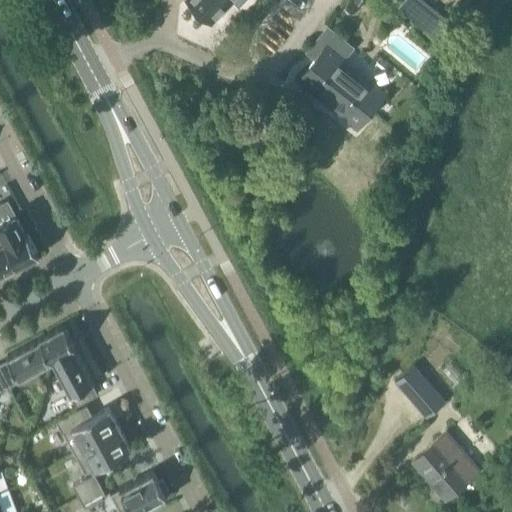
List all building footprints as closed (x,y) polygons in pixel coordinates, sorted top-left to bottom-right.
[(188,0),(213,22),(232,0),(233,0),(239,5),(244,0),(188,0)] [(402,0),(397,7),(436,39),(448,25),(417,0),(402,0)] [(383,95),(383,94),(341,60),(351,47),(327,28),(309,51),(316,57),(301,75),(360,123),(383,95)] [(0,222),(0,234),(4,243),(5,242),(17,264),(16,264),(17,266),(38,254),(26,230),(23,231),(14,214),(0,222)] [(5,242),(4,243),(0,245),(0,272),(16,264),(17,264),(5,242)] [(51,360),(52,361),(76,406),(98,394),(92,383),(93,383),(75,350),(76,349),(63,324),(51,330),(58,343),(53,345),(59,356),(51,360)] [(18,379),(52,361),(51,360),(59,356),(53,345),(58,343),(51,330),(38,338),(38,339),(6,356),(7,359),(0,362),(0,391),(19,381),(18,379)] [(412,365),(395,380),(430,420),(447,405),(412,365)] [(56,421),(73,453),(119,428),(108,407),(92,416),(86,405),(56,421)] [(119,428),(73,453),(84,474),(130,449),(119,428)] [(411,461),(444,499),(479,470),(445,431),(411,461)] [(152,471),(110,494),(119,511),(140,511),(166,498),(165,495),(169,493),(162,480),(158,482),(152,471)] [(72,485),(78,496),(100,485),(94,473),(72,485)] [(100,485),(78,496),(84,508),(106,496),(100,485)] [(0,489),(0,492),(6,511),(18,511),(10,487),(0,489)]
